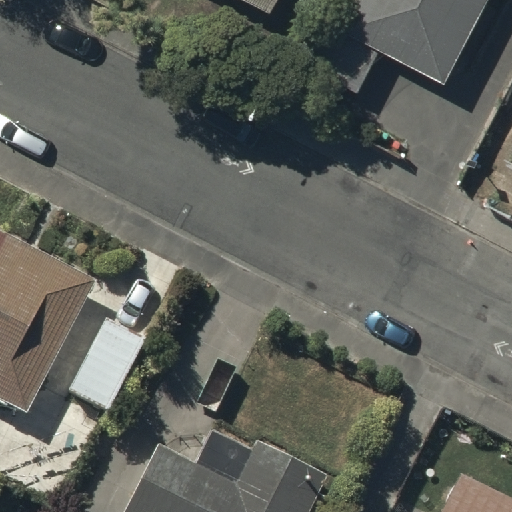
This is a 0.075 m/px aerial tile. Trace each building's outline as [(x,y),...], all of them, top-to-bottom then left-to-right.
[(370,0),(355,31),(446,78),(486,0),(370,0)] [(360,96),(380,58),(322,27),(302,64),(360,96)] [(0,244),(0,268),(10,249),(0,244)] [(88,290),(10,249),(0,268),(0,401),(23,413),(88,290)] [(144,335),(102,312),(65,383),(108,405),(144,335)] [(193,453),(157,435),(124,497),(151,511),(302,511),(293,507),(315,466),(251,432),(247,438),(211,419),(193,453)] [(511,511),(511,496),(456,469),(434,511),(511,511)]
